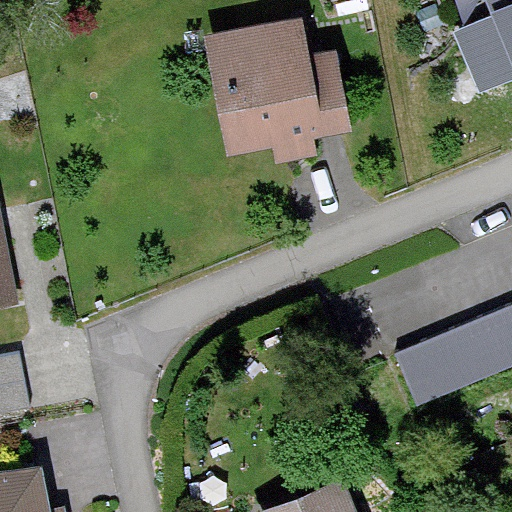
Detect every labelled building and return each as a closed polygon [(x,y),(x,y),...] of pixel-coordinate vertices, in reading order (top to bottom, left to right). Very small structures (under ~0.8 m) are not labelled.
[(511,0),(482,0),(511,69),(511,0)] [(307,57),(301,20),(204,35),(224,157),(272,149),(274,163),(314,156),(312,142),(348,136),(334,52),(307,57)] [(0,309),(23,306),(9,232),(1,233),(0,228),(0,309)] [(511,311),(401,358),(423,411),(511,374),(511,311)] [(0,418),(30,412),(19,356),(0,359),(0,418)] [(0,511),(46,511),(37,466),(0,473),(0,511)] [(359,511),(347,477),(252,511),(359,511)]
